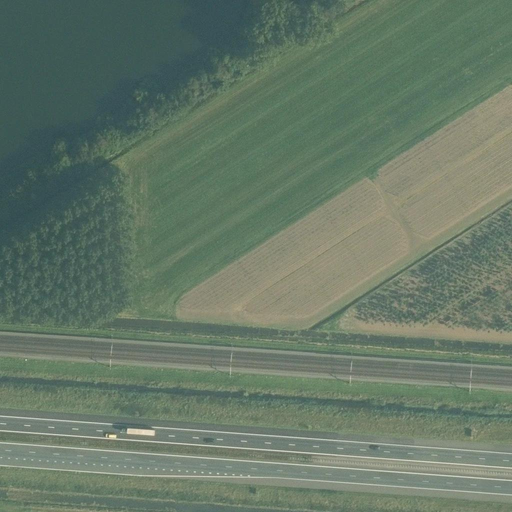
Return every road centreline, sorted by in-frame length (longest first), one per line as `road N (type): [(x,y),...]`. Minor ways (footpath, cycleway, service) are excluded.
road 1 (motorway): [(0,449),(511,488)]
road 2 (motorway): [(511,461),(0,424)]
